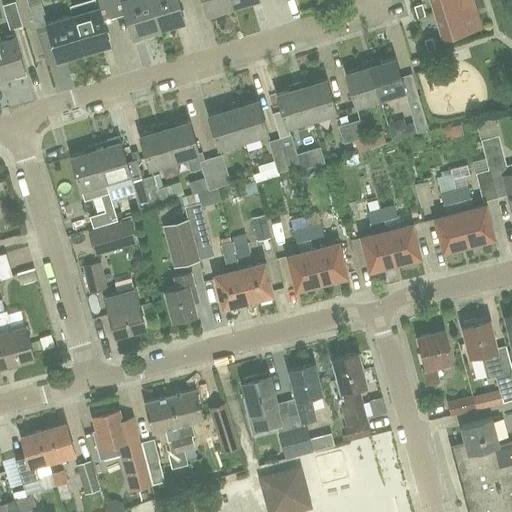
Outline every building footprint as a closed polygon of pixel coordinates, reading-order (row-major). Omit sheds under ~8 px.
[(122,0),(134,38),(160,30),(150,0),(122,0)] [(150,0),(160,30),(186,22),(179,0),(150,0)] [(204,0),(209,16),(235,8),(232,0),(204,0)] [(433,0),(438,13),(475,1),(474,0),(433,0)] [(475,1),(438,13),(446,38),(483,27),(475,1)] [(10,30),(23,26),(15,2),(3,5),(10,30)] [(423,3),(415,5),(419,17),(427,15),(423,3)] [(85,53),(95,49),(110,45),(99,6),(73,14),(85,53)] [(59,61),(85,53),(73,14),(47,21),(59,61)] [(0,41),(0,69),(2,78),(16,74),(18,78),(28,75),(17,37),(0,41)] [(434,37),(426,39),(429,51),(437,48),(434,37)] [(370,61),(381,99),(407,91),(397,57),(385,61),(384,57),(370,61)] [(357,106),(381,99),(370,61),(360,64),(361,68),(347,72),(357,106)] [(301,82),(312,120),(338,112),(328,78),(315,82),(314,78),(301,82)] [(289,128),(312,120),(301,82),(290,85),(291,89),(278,93),(289,128)] [(424,112),(419,96),(407,100),(412,116),(424,112)] [(235,102),(246,140),(269,133),(259,99),(247,103),(245,99),(235,102)] [(220,148),(246,140),(235,102),(222,106),(223,110),(210,114),(220,148)] [(362,119),(350,122),(355,140),(359,153),(371,150),(362,119)] [(177,120),(164,124),(176,162),(188,158),(192,171),(203,167),(209,190),(220,187),(211,158),(203,161),(190,120),(178,124),(177,120)] [(482,123),(484,135),(501,133),(499,121),(482,123)] [(350,122),(338,126),(344,143),(355,140),(350,122)] [(151,169),(176,162),(164,124),(153,127),(154,131),(141,135),(151,169)] [(291,134),(280,138),(289,170),(301,166),(297,152),(291,134)] [(511,163),(507,165),(498,135),(481,140),(486,159),(489,169),(502,166),(509,194),(511,205),(511,163)] [(279,173),(289,170),(280,138),(269,141),(275,160),(279,173)] [(95,145),(106,183),(132,175),(122,141),(109,145),(108,141),(95,145)] [(110,193),(106,183),(95,145),(85,148),(86,152),(72,156),(83,190),(86,200),(101,196),(110,193)] [(314,164),(324,162),(322,146),(312,148),(314,164)] [(220,187),(232,183),(223,154),(211,158),(220,187)] [(450,168),(459,201),(471,198),(467,181),(468,181),(467,177),(470,175),(467,164),(450,168)] [(444,204),(459,201),(450,168),(450,170),(445,170),(445,173),(441,174),(442,176),(438,177),(442,193),(444,204)] [(143,179),(150,204),(161,201),(154,175),(143,179)] [(0,180),(0,207),(5,225),(22,221),(10,178),(0,180)] [(139,208),(150,204),(143,179),(131,182),(139,208)] [(405,188),(411,211),(440,203),(434,180),(405,188)] [(208,230),(202,208),(201,202),(184,207),(188,221),(192,235),(208,230)] [(461,211),(470,244),(495,237),(487,204),(461,211)] [(370,224),(385,220),(382,207),(367,211),(370,224)] [(93,228),(118,221),(115,209),(106,212),(90,217),(93,228)] [(445,250),(470,244),(461,211),(436,217),(445,250)] [(271,238),(265,216),(265,214),(252,218),(258,241),(271,238)] [(188,221),(166,227),(176,265),(198,259),(192,235),(188,221)] [(131,222),(91,234),(97,252),(136,240),(131,222)] [(320,223),(308,227),(312,240),(324,237),(320,223)] [(388,230),(396,263),(421,256),(412,224),(388,230)] [(308,227),(293,231),(297,244),(312,240),(308,227)] [(371,269),(396,263),(388,230),(363,237),(371,269)] [(232,237),(233,241),(238,258),(251,255),(249,245),(246,233),(232,237)] [(240,268),(238,258),(233,241),(221,244),(227,271),(215,274),(224,307),(249,301),(240,268)] [(314,249),(323,282),(348,275),(339,243),(314,249)] [(297,288),(323,282),(314,249),(289,256),(297,288)] [(6,253),(0,255),(0,279),(12,276),(6,253)] [(240,268),(249,301),(274,294),(265,262),(252,265),(240,268)] [(106,289),(100,264),(83,268),(89,293),(106,289)] [(175,321),(197,315),(193,302),(199,301),(191,271),(176,275),(180,287),(167,290),(175,321)] [(105,297),(115,336),(146,328),(136,293),(119,297),(118,293),(105,297)] [(5,312),(0,312),(0,335),(8,365),(35,358),(27,326),(13,330),(8,311),(5,312)] [(488,320),(477,322),(477,319),(463,322),(463,326),(470,356),(482,353),(489,377),(495,376),(503,403),(511,399),(511,366),(505,344),(495,347),(488,320)] [(445,330),(418,337),(426,367),(424,368),(428,384),(441,381),(437,364),(453,360),(445,330)] [(357,352),(333,359),(345,406),(342,407),(348,426),(344,427),(348,441),(371,435),(358,388),(366,385),(357,352)] [(314,364),(289,371),(303,420),(316,416),(310,396),(322,393),(314,364)] [(248,397),(244,398),(248,411),(254,434),(270,430),(277,428),(281,427),(280,420),(276,407),(278,407),(277,404),(269,376),(268,376),(258,379),(257,375),(245,378),(246,382),(244,383),(248,397)] [(170,396),(184,450),(195,447),(192,436),(195,435),(192,422),(204,419),(196,389),(170,396)] [(451,416),(476,409),(473,395),(447,401),(451,416)] [(175,452),(184,450),(170,396),(146,403),(153,432),(166,429),(169,442),(173,441),(175,452)] [(119,410),(108,412),(107,408),(94,412),(95,416),(94,416),(98,432),(93,433),(101,462),(122,457),(124,466),(123,466),(130,491),(154,485),(142,442),(141,442),(134,416),(122,419),(119,410)] [(461,425),(468,452),(469,453),(500,445),(500,444),(493,417),(461,425)] [(230,421),(215,425),(223,452),(238,447),(230,421)] [(44,430),(53,460),(75,453),(66,423),(44,430)] [(306,423),(292,427),(299,455),(313,452),(306,423)] [(278,430),(286,459),(299,455),(292,427),(278,430)] [(37,465),(53,460),(44,430),(21,436),(27,456),(17,458),(23,481),(40,476),(37,465)] [(142,442),(154,485),(166,481),(154,439),(142,442)] [(511,511),(511,440),(500,444),(500,445),(469,453),(468,452),(454,456),(468,511),(511,511)] [(99,482),(95,473),(91,460),(76,465),(83,487),(85,494),(100,490),(98,483),(99,482)] [(267,511),(299,511),(313,508),(301,465),(258,477),(267,511)] [(55,486),(67,482),(63,470),(51,473),(55,486)] [(18,511),(38,511),(32,494),(14,500),(18,511)] [(0,511),(17,511),(14,500),(0,504),(0,511)] [(159,511),(156,500),(137,506),(138,511),(159,511)]
